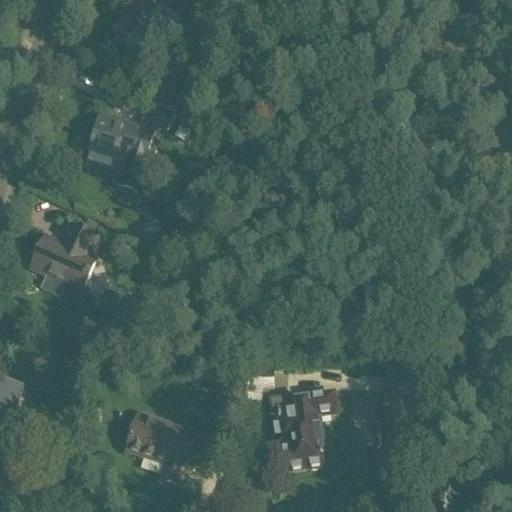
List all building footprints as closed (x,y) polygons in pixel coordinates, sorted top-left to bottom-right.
[(117,36),(138,21),(154,43),(199,10),(191,0),(143,0),(109,25),(117,36)] [(177,116),(184,101),(160,88),(152,103),(177,116)] [(168,133),(175,119),(151,106),(144,120),(168,133)] [(154,163),(157,152),(152,148),(155,135),(100,118),(89,154),(115,162),(118,155),(128,158),(119,190),(120,190),(120,193),(135,198),(136,195),(137,195),(147,164),(154,163)] [(98,236),(102,228),(88,222),(85,229),(98,236)] [(88,261),(97,240),(73,230),(64,250),(46,242),(46,241),(33,271),(84,294),(97,264),(88,261)] [(33,344),(38,333),(22,327),(17,338),(33,344)] [(131,354),(137,338),(116,330),(110,346),(131,354)] [(63,394),(81,400),(96,355),(70,346),(64,364),(72,367),(63,394)] [(248,404),(262,404),(262,393),(274,393),(274,372),(247,372),(248,404)] [(8,425),(20,389),(3,384),(0,392),(0,434),(1,433),(4,434),(7,424),(8,425)] [(228,444),(239,409),(238,408),(242,396),(230,392),(215,440),(228,444)] [(285,400),(271,402),(277,443),(275,443),(284,450),(287,472),(287,475),(288,475),(289,476),(290,477),(291,477),(292,477),(321,473),(323,473),(325,470),(326,466),(326,465),(320,422),(330,420),(332,412),(331,402),(326,395),(300,398),(301,403),(286,405),(285,400)] [(147,432),(137,429),(142,416),(139,415),(126,455),(166,468),(162,480),(179,486),(196,434),(177,427),(174,436),(165,433),(168,426),(150,421),(147,432)]
